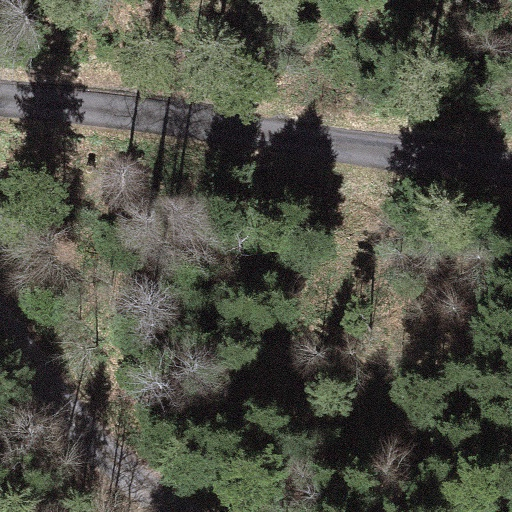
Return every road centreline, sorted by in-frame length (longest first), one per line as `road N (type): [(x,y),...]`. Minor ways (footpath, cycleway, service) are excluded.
road 1 (unclassified): [(511,159),(366,116),(0,89)]
road 2 (track): [(193,511),(136,468),(0,324)]
